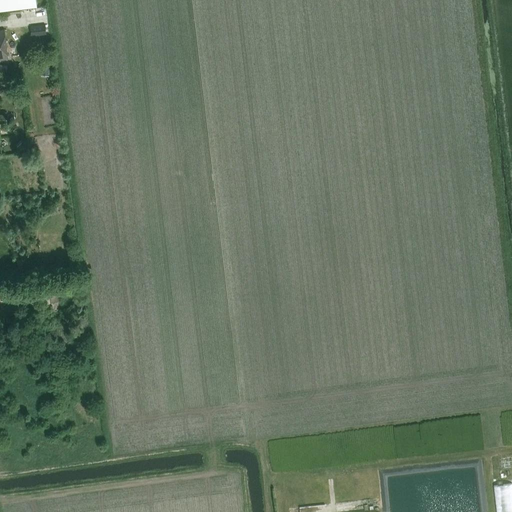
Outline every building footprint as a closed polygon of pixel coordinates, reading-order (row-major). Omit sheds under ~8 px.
[(36,0),(0,0),(0,10),(37,6),(36,0)] [(31,26),(32,36),(48,34),(46,24),(31,26)] [(49,76),(50,68),(42,66),(41,75),(49,76)] [(27,148),(24,144),(19,149),(23,153),(27,148)] [(58,303),(56,282),(46,283),(47,286),(0,291),(0,303),(3,303),(3,301),(9,300),(9,298),(18,297),(19,308),(58,303)] [(511,511),(511,482),(495,484),(498,511),(511,511)]
